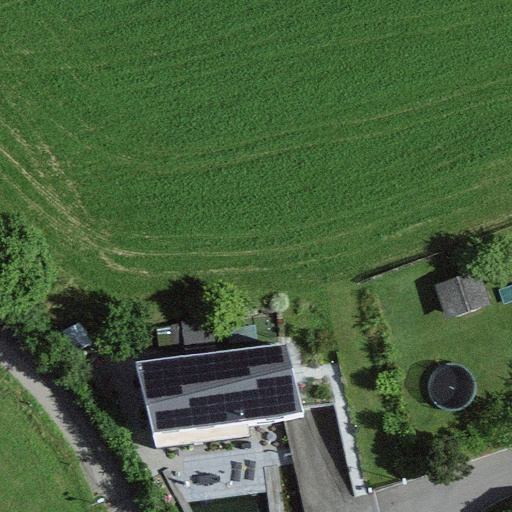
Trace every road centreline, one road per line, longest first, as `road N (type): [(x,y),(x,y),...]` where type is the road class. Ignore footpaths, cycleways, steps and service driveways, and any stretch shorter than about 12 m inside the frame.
road 1 (residential): [(0,348),(66,415),(121,511)]
road 2 (unknown): [(395,511),(335,463),(297,377)]
